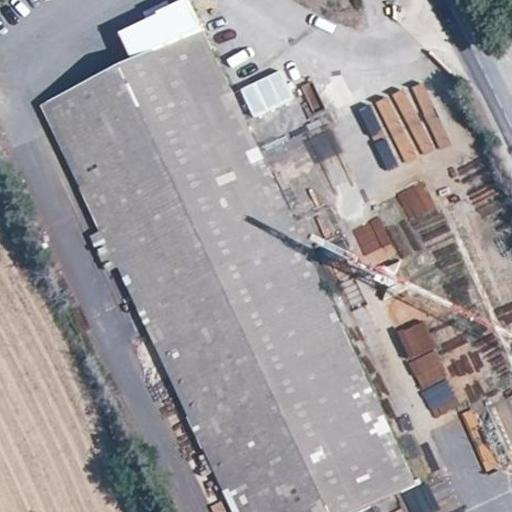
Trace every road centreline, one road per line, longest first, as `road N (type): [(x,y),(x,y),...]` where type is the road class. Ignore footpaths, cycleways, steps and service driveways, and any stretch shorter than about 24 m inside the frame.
road 1 (unknown): [(96,0),(43,37),(20,66),(15,104),(118,356),(193,511)]
road 2 (unknown): [(461,26),(375,42),(247,0)]
road 3 (secondary): [(511,128),(448,0)]
